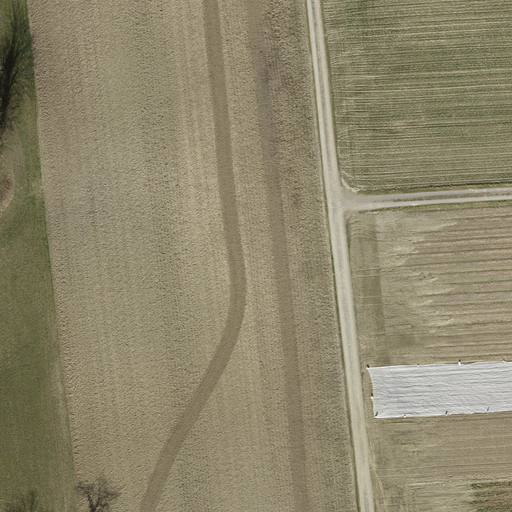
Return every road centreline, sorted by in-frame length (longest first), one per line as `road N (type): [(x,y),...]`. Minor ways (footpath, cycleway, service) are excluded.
road 1 (track): [(314,0),(367,511)]
road 2 (track): [(511,196),(337,206)]
